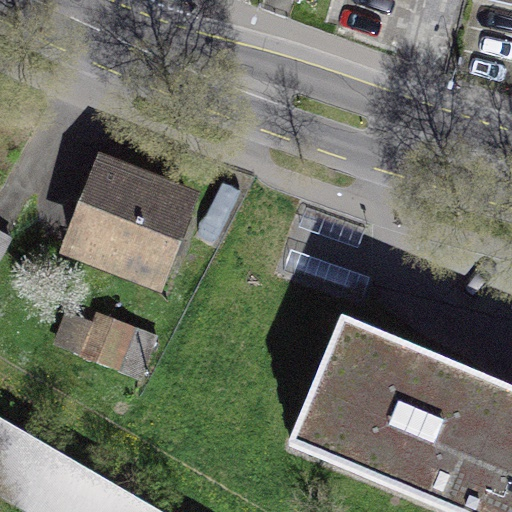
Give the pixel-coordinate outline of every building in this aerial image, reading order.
[(156,163),(114,147),(73,251),(154,283),(187,200),(167,192),(147,185),(156,163)] [(0,255),(9,238),(0,233),(0,255)] [(142,370),(154,323),(69,303),(58,349),(142,370)] [(511,511),(511,392),(341,321),(289,446),(446,511),(511,511)] [(0,495),(29,511),(156,511),(0,421),(0,495)]
